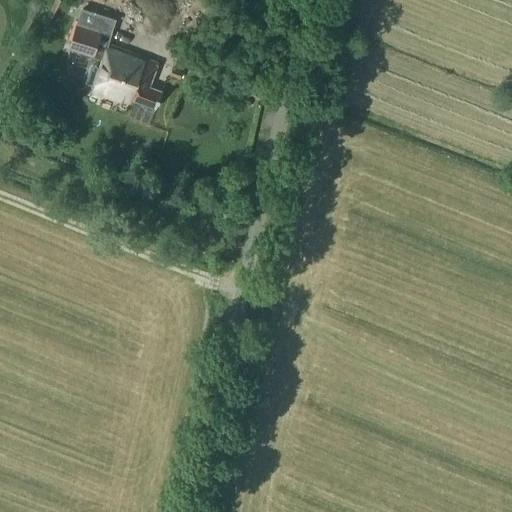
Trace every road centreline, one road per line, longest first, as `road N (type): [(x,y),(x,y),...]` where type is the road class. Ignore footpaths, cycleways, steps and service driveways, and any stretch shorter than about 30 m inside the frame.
road 1 (unclassified): [(191,511),(311,0)]
road 2 (track): [(0,192),(240,289)]
